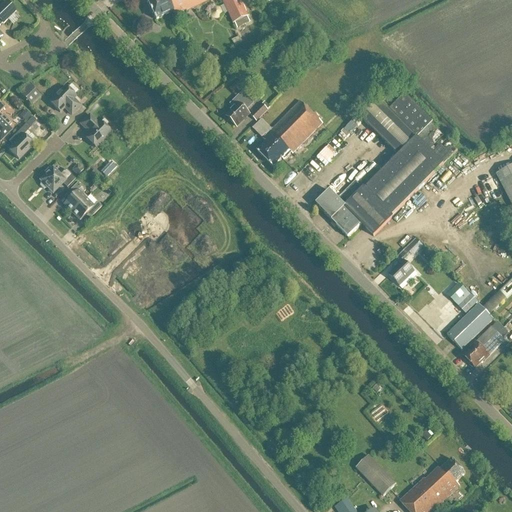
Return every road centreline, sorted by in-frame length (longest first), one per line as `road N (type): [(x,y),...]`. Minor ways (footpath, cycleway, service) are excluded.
road 1 (tertiary): [(511,433),(99,14)]
road 2 (unclassified): [(299,511),(153,340),(6,191)]
